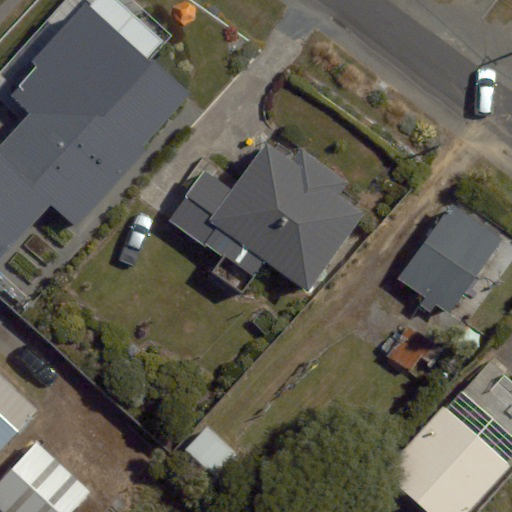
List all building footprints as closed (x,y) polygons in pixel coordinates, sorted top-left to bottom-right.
[(511,0),(424,0),(511,62),(511,0)] [(195,124),(91,41),(10,142),(126,209),(195,124)] [(346,283),(260,220),(201,301),(287,363),(346,283)] [(477,310),(427,281),(379,361),(428,391),(477,310)] [(511,511),(511,463),(471,429),(399,511),(511,511)] [(0,511),(7,511),(13,505),(0,493),(0,511)]
